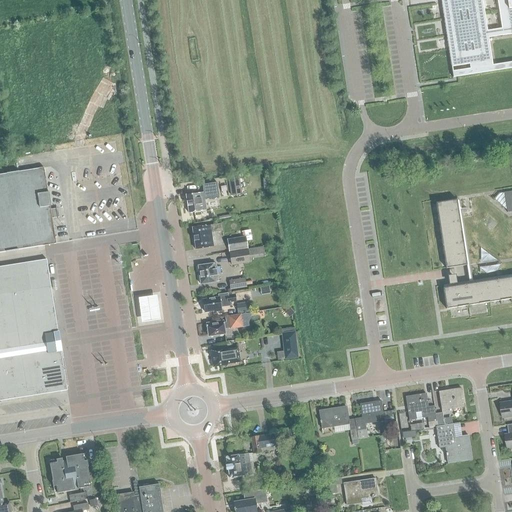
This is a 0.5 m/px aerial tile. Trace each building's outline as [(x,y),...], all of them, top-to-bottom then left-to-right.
[(453,78),(452,67),(467,65),(468,65),(492,62),(482,0),(496,0),(503,36),(511,34),(511,0),(440,0),(453,78)] [(45,168),(0,174),(0,252),(56,245),(52,217),(60,216),(58,208),(51,209),(45,168)] [(239,178),(229,180),(231,196),(241,195),(239,178)] [(186,196),(189,214),(206,211),(205,200),(218,198),(217,191),(186,196)] [(466,266),(456,201),(435,204),(446,269),(466,266)] [(222,231),(221,224),(192,229),(195,250),(208,249),(208,248),(213,247),(211,233),(222,231)] [(241,232),(242,238),(228,240),(229,252),(247,249),(246,242),(252,241),(250,231),(241,232)] [(263,247),(248,250),(249,260),(265,257),(263,247)] [(250,263),(249,260),(248,250),(229,253),(231,266),(250,263)] [(0,401),(34,396),(47,394),(67,391),(61,352),(57,352),(56,343),(54,334),(58,333),(55,320),(56,320),(46,260),(45,260),(0,267),(0,401)] [(198,267),(201,285),(218,282),(215,264),(198,267)] [(446,310),(511,299),(511,278),(443,289),(446,310)] [(243,281),(227,284),(229,291),(244,288),(243,281)] [(250,290),(251,296),(269,293),(268,286),(250,290)] [(203,301),(205,313),(214,312),(214,313),(221,311),(221,308),(231,306),(230,303),(236,302),(235,295),(228,296),(228,293),(218,295),(219,298),(203,301)] [(160,320),(157,295),(149,297),(137,298),(141,323),(152,321),(160,320)] [(236,304),(238,314),(252,312),(250,302),(236,304)] [(289,316),(293,313),(289,308),(285,311),(289,316)] [(242,327),(241,320),(240,315),(228,317),(229,323),(223,324),(223,322),(207,325),(209,337),(225,335),(224,330),(242,327)] [(285,360),(298,359),(295,333),(282,335),(285,360)] [(238,348),(211,352),(214,368),(226,366),(226,365),(240,363),(238,348)] [(439,393),(442,411),(464,408),(461,389),(439,393)] [(428,407),(426,395),(406,398),(409,421),(416,420),(416,414),(422,413),(423,419),(427,419),(428,423),(436,421),(434,406),(428,407)] [(356,427),(357,433),(358,439),(368,437),(367,431),(366,431),(365,425),(384,422),(381,402),(360,406),(362,419),(356,420),(357,427),(356,427)] [(511,402),(500,404),(502,418),(511,417),(511,402)] [(358,440),(358,439),(357,433),(356,427),(355,420),(349,421),(347,408),(329,411),(329,410),(319,412),(322,429),(349,425),(351,441),(352,441),(358,440)] [(392,420),(391,412),(383,413),(384,421),(392,420)] [(442,412),(435,413),(437,426),(444,425),(442,412)] [(439,448),(446,447),(448,464),(472,460),(469,436),(455,438),(453,424),(444,425),(437,426),(436,427),(439,448)] [(261,436),(263,448),(276,446),(275,434),(261,436)] [(250,438),(253,454),(261,452),(258,437),(250,438)] [(83,485),(90,484),(87,468),(88,468),(86,462),(84,462),(82,455),(65,458),(66,464),(63,465),(62,459),(56,460),(56,463),(49,464),(52,481),(51,481),(52,487),(55,486),(57,494),(74,490),(72,485),(76,484),(77,489),(83,488),(83,485)] [(249,455),(226,458),(229,480),(242,478),(241,477),(252,475),(249,455)] [(337,493),(336,485),(342,484),(341,478),(325,480),(327,495),(337,493)] [(344,485),(347,506),(362,504),(362,500),(378,497),(375,480),(344,485)] [(134,495),(116,498),(118,511),(162,511),(159,489),(159,485),(139,489),(140,496),(134,497),(134,495)] [(243,493),(245,502),(234,504),(235,511),(256,511),(255,505),(267,503),(265,490),(243,493)] [(84,493),(69,496),(70,503),(85,500),(84,493)] [(96,499),(89,501),(90,508),(97,506),(96,499)] [(3,503),(0,503),(0,511),(10,511),(9,502),(3,503)]
